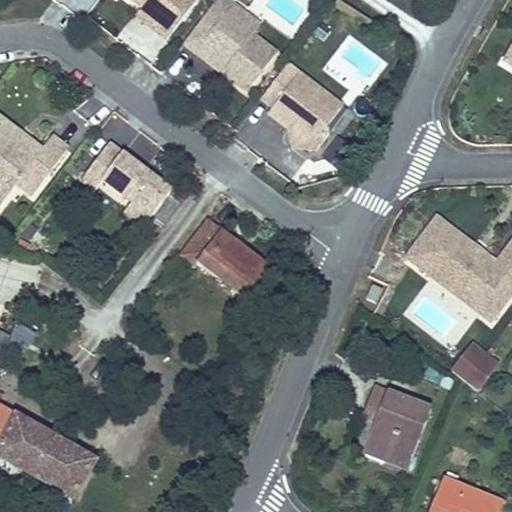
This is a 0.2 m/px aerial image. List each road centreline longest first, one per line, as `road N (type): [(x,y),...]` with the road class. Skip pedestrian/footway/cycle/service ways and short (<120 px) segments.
road 1 (residential): [(339,259),(64,49),(43,38),(0,41)]
road 2 (residential): [(339,259),(239,494)]
road 3 (residential): [(473,0),(393,148)]
road 4 (residential): [(393,148),(339,259)]
road 5 (residential): [(511,163),(434,161),(393,148)]
